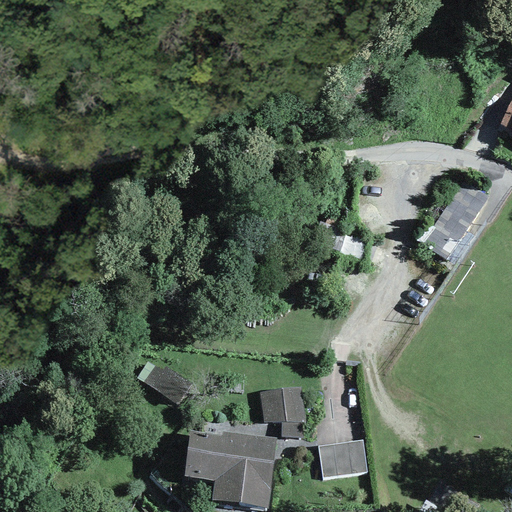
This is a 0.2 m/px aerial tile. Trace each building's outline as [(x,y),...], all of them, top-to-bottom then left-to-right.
[(511,108),(500,134),(511,139),(511,108)] [(489,206),(464,188),(421,250),(446,268),(489,206)] [(161,373),(154,368),(142,385),(176,408),(191,385),(165,368),(161,373)] [(301,390),(260,395),(264,424),(282,424),(280,439),(304,441),(301,425),(306,424),(301,390)] [(214,484),(212,504),(268,511),(276,441),(222,434),(221,438),(191,434),(184,481),(214,484)] [(363,442),(318,448),(322,480),(367,474),(363,442)] [(455,511),(459,506),(435,491),(421,511),(455,511)]
